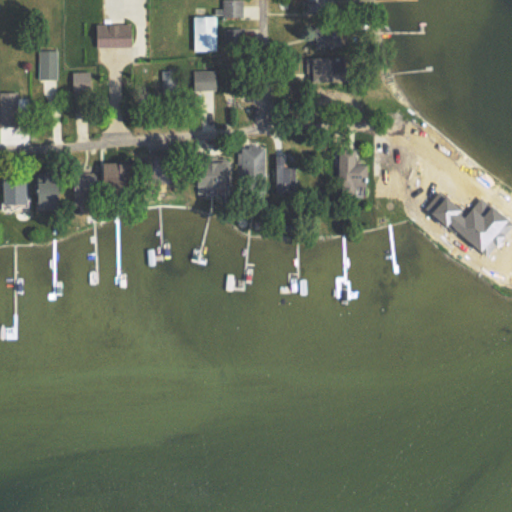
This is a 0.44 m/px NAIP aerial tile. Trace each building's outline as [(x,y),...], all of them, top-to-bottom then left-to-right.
[(191,49),(214,49),(213,14),(191,15),(191,49)] [(93,23),(94,46),(130,45),(129,22),(93,23)] [(313,47),(337,46),(336,26),(312,27),(313,47)] [(241,40),(241,27),(225,27),(226,41),(241,40)] [(307,81),(326,80),(326,56),(306,56),(307,81)] [(213,69),(191,69),(191,89),(213,88),(213,69)] [(89,70),(69,71),(70,90),(90,89),(89,70)] [(16,91),(0,90),(0,112),(16,112),(16,91)] [(442,157),(416,157),(416,149),(424,149),(424,129),(406,129),(406,159),(410,159),(410,181),(431,181),(442,181),(442,157)] [(246,172),(246,187),(262,187),(263,144),(244,144),(244,172),(246,172)] [(336,148),(335,185),(362,185),(362,163),(351,163),(351,148),(336,148)] [(287,166),(281,166),(280,154),(272,154),(272,188),(288,188),(287,166)] [(377,190),(389,190),(389,182),(401,182),(400,164),(386,164),(386,158),(370,159),(371,174),(377,174),(377,190)] [(220,160),(189,161),(190,185),(220,184),(220,160)] [(23,176),(1,175),(0,202),(23,203),(23,176)] [(84,204),(86,176),(69,175),(68,204),(84,204)] [(48,208),(48,200),(57,199),(57,181),(31,182),(32,209),(48,208)]
